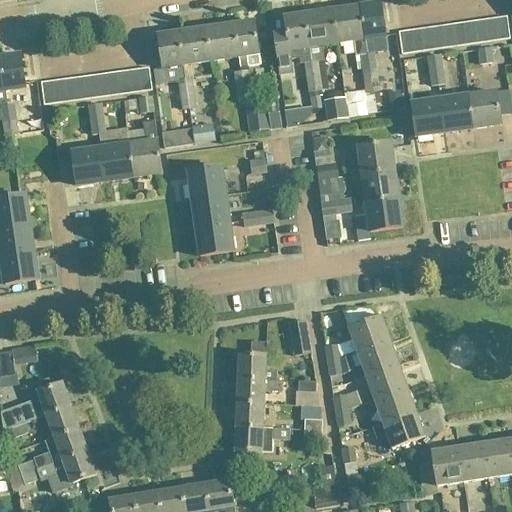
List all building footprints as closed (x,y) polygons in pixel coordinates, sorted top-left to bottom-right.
[(360,10),(364,43),(384,41),(379,8),(360,10)] [(366,58),(364,43),(360,10),(331,14),(336,47),(352,45),(354,60),(360,59),(366,58)] [(331,14),(303,18),(307,51),(310,66),(304,67),(306,81),(318,80),(316,64),(323,63),(321,49),(336,47),(331,14)] [(307,51),(303,18),(283,21),(286,40),(273,42),(278,78),(291,76),(289,63),(298,62),(299,68),(304,67),(310,66),(307,51)] [(495,22),(498,44),(509,42),(506,20),(495,22)] [(498,44),(495,22),(484,23),(487,45),(498,44)] [(476,47),(487,45),(484,23),(473,25),(476,47)] [(234,77),(236,91),(248,90),(246,75),(248,75),(248,72),(259,70),(253,25),(233,28),(238,61),(240,76),(234,77)] [(476,47),(473,25),(462,27),(466,48),(476,47)] [(466,48),(462,27),(452,28),(455,50),(466,48)] [(209,65),(238,61),(233,28),(205,32),(209,65)] [(455,50),(452,28),(441,30),(444,51),(455,50)] [(444,51),(441,30),(430,31),(433,53),(444,51)] [(433,53),(430,31),(419,33),(423,54),(433,53)] [(205,32),(177,35),(182,68),(209,65),(205,32)] [(423,54),(419,33),(409,34),(412,56),(423,54)] [(412,56),(409,34),(398,36),(401,58),(412,56)] [(184,84),(182,68),(177,35),(157,38),(161,71),(173,70),(175,85),(178,85),(184,84)] [(493,66),(491,50),(476,52),(478,68),(493,66)] [(362,74),(374,72),(372,57),(366,58),(360,59),(362,74)] [(427,60),(429,74),(441,72),(439,58),(427,60)] [(20,59),(0,61),(0,62),(4,95),(24,92),(20,59)] [(137,73),(140,95),(151,94),(148,72),(137,73)] [(374,72),(362,74),(364,88),(376,86),(374,72)] [(443,87),(441,72),(429,74),(431,89),(443,87)] [(140,95),(137,73),(126,75),(129,97),(140,95)] [(129,97),(126,75),(115,76),(118,98),(129,97)] [(118,98),(115,76),(104,78),(107,100),(118,98)] [(107,100),(104,78),(94,79),(97,101),(107,100)] [(97,101),(94,79),(83,81),(86,103),(97,101)] [(318,80),(306,81),(308,95),(320,93),(318,80)] [(86,103),(83,81),(72,82),(75,104),(86,103)] [(75,104),(72,82),(62,84),(65,106),(75,104)] [(178,85),(180,99),(192,97),(190,83),(184,84),(178,85)] [(65,106),(62,84),(51,85),(54,107),(65,106)] [(54,107),(51,85),(40,87),(43,109),(54,107)] [(250,104),(248,90),(236,91),(238,106),(250,104)] [(496,94),(467,98),(472,132),(501,127),(496,94)] [(192,97),(180,99),(182,113),(194,112),(192,97)] [(467,98),(439,102),(444,136),(472,132),(467,98)] [(151,100),(123,104),(125,119),(153,114),(151,100)] [(346,122),(343,102),(327,105),(330,125),(346,122)] [(410,106),(415,140),(444,136),(439,102),(410,106)] [(12,108),(6,109),(0,110),(0,111),(2,125),(14,123),(12,108)] [(88,109),(90,124),(102,122),(100,108),(88,109)] [(266,108),(244,111),(248,135),(269,132),(266,108)] [(283,116),(286,132),(297,130),(312,117),(311,112),(283,116)] [(104,137),(102,122),(90,124),(92,139),(98,138),(104,137)] [(2,125),(4,139),(16,137),(14,123),(2,125)] [(141,126),(144,146),(127,148),(132,181),(160,177),(153,124),(141,126)] [(192,130),(194,146),(215,143),(213,127),(192,130)] [(104,185),(132,181),(127,148),(113,150),(111,136),(104,137),(98,138),(100,152),(104,185)] [(162,139),(164,151),(180,149),(178,136),(162,139)] [(358,164),(360,178),(394,173),(390,144),(346,150),(348,165),(358,164)] [(104,185),(100,152),(71,156),(76,189),(104,185)] [(330,155),(314,157),(315,169),(331,167),(330,155)] [(250,178),(266,176),(264,161),(248,164),(250,178)] [(318,184),(333,182),(339,182),(336,166),(316,169),(318,184)] [(191,204),(224,199),(220,170),(186,175),(191,204)] [(398,201),(394,173),(360,178),(364,206),(398,201)] [(318,184),(321,205),(336,202),(333,182),(318,184)] [(0,231),(28,227),(24,199),(0,202),(0,231)] [(224,199),(191,204),(195,232),(228,227),(224,199)] [(338,217),(353,215),(350,201),(336,203),(338,217)] [(402,230),(398,201),(364,206),(368,235),(402,230)] [(323,219),(338,217),(336,203),(321,205),(323,219)] [(259,229),(273,227),(271,213),(257,215),(259,229)] [(259,229),(257,215),(242,218),(244,232),(259,229)] [(0,259),(32,255),(28,227),(0,231),(0,259)] [(228,227),(195,232),(199,260),(233,255),(228,227)] [(32,255),(0,259),(0,260),(4,289),(37,284),(32,255)] [(357,356),(389,344),(381,319),(348,331),(357,356)] [(309,356),(308,346),(304,324),(287,326),(292,359),(309,356)] [(365,380),(398,368),(389,344),(357,356),(365,380)] [(265,383),(276,383),(277,373),(265,373),(267,346),(252,345),(252,358),(239,357),(238,382),(265,383)] [(323,350),(326,365),(337,363),(335,348),(323,350)] [(337,363),(326,365),(328,380),(340,378),(337,363)] [(374,403),(407,391),(398,368),(365,380),(374,403)] [(238,382),(237,406),(264,407),(265,394),(282,395),(282,383),(276,383),(265,383),(238,382)] [(46,418),(71,409),(63,386),(51,391),(48,383),(27,391),(33,405),(0,416),(3,434),(43,419),(43,420),(46,418)] [(297,394),(314,395),(315,384),(297,384),(297,394)] [(382,427),(415,415),(407,391),(374,403),(382,427)] [(345,413),(343,398),(331,400),(334,415),(345,413)] [(237,406),(237,430),(264,431),(264,407),(237,406)] [(46,418),(54,441),(79,432),(71,409),(46,418)] [(345,413),(334,415),(336,430),(348,428),(345,413)] [(386,438),(391,451),(424,440),(415,415),(382,427),(372,430),(376,442),(386,438)] [(321,433),(321,423),(303,422),(303,432),(321,433)] [(11,431),(13,439),(14,441),(31,435),(27,425),(11,431)] [(273,431),(264,431),(237,430),(236,455),(272,456),(273,431)] [(52,467),(87,454),(79,432),(54,441),(59,453),(48,457),(52,467)] [(303,432),(302,442),(303,442),(318,443),(320,443),(321,433),(303,432)] [(507,443),(482,447),(487,481),(511,478),(507,443)] [(482,447),(457,451),(462,485),(487,481),(482,447)] [(339,451),(342,467),(355,465),(353,449),(339,451)] [(436,489),(462,485),(457,451),(431,454),(436,489)] [(96,478),(87,454),(52,467),(37,473),(20,479),(24,488),(24,489),(40,483),(41,484),(66,475),(71,487),(96,478)] [(17,469),(20,479),(37,473),(33,463),(17,469)] [(229,483),(205,487),(209,511),(233,511),(233,510),(234,509),(229,483)] [(335,486),(311,490),(314,511),(316,511),(338,508),(335,486)] [(209,511),(205,487),(181,491),(185,511),(209,511)] [(185,511),(181,491),(158,495),(160,511),(185,511)] [(160,511),(158,495),(134,498),(136,511),(160,511)] [(136,511),(134,498),(110,502),(111,511),(136,511)]
